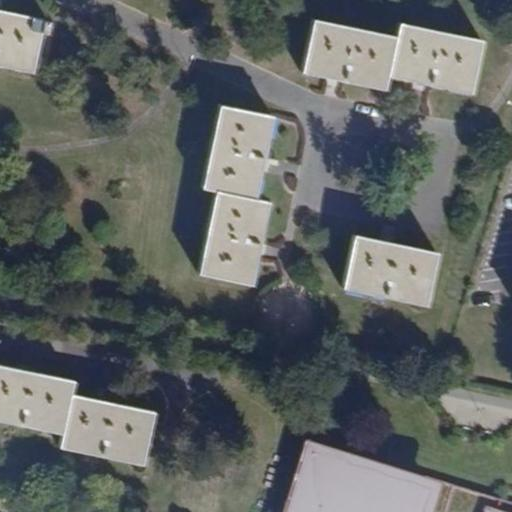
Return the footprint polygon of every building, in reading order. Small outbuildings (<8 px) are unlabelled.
[(0,64),(31,71),(41,18),(0,9),(0,64)] [(387,75),(470,92),(481,39),(398,23),(396,35),(313,18),(303,71),(385,88),(387,75)] [(199,272),(252,282),(268,201),(256,198),(272,115),(220,104),(203,187),(216,190),(199,272)] [(343,288),(425,304),(436,251),(353,234),(343,288)] [(59,447),(141,464),(152,410),(70,393),(73,379),(0,364),(0,419),(62,433),(59,447)] [(306,434),(283,511),(511,511),(511,501),(445,481),(446,471),(306,434)]
